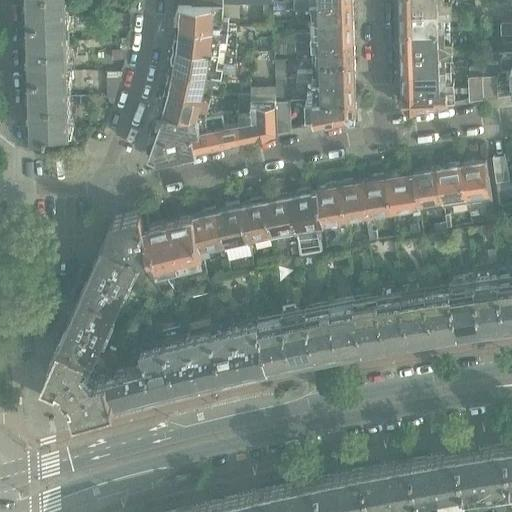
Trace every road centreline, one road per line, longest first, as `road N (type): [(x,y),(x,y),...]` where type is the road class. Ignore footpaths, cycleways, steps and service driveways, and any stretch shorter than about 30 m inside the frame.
road 1 (secondary): [(511,368),(214,421),(0,478)]
road 2 (secondary): [(14,511),(139,467),(381,413),(511,394)]
road 3 (residential): [(108,185),(380,134)]
road 4 (residential): [(150,0),(108,185)]
road 5 (residential): [(10,189),(4,0)]
road 6 (residential): [(380,134),(376,0)]
road 7 (residential): [(380,134),(511,115)]
